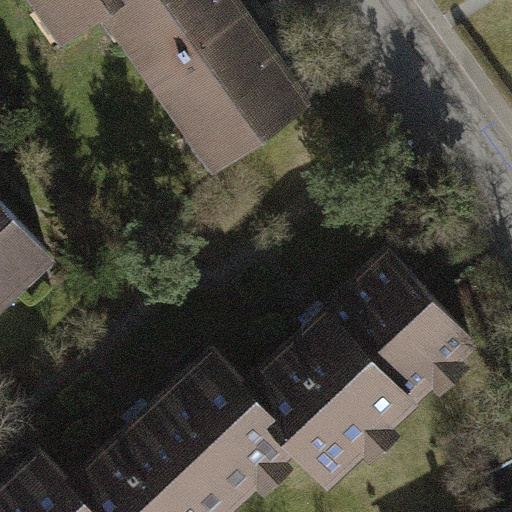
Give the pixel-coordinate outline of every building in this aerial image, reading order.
[(29,0),(55,36),(102,3),(106,0),(29,0)] [(106,0),(102,3),(216,165),(316,96),(248,0),(106,0)] [(0,186),(0,304),(59,250),(0,186)] [(378,235),(238,378),(295,434),(338,477),(479,334),(378,235)] [(194,335),(57,474),(95,511),(218,511),(295,434),(238,378),(194,335)] [(0,458),(0,511),(95,511),(57,474),(20,438),(0,458)]
